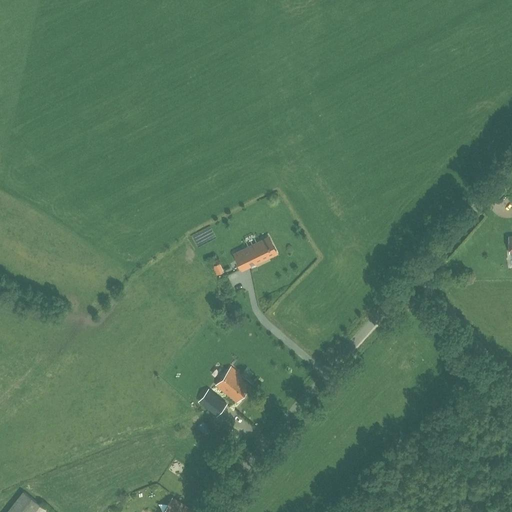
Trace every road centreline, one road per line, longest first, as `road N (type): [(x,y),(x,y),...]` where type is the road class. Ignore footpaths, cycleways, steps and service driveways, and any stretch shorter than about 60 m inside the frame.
road 1 (unclassified): [(213,511),(279,426),(511,166)]
road 2 (track): [(511,399),(499,368),(414,276)]
